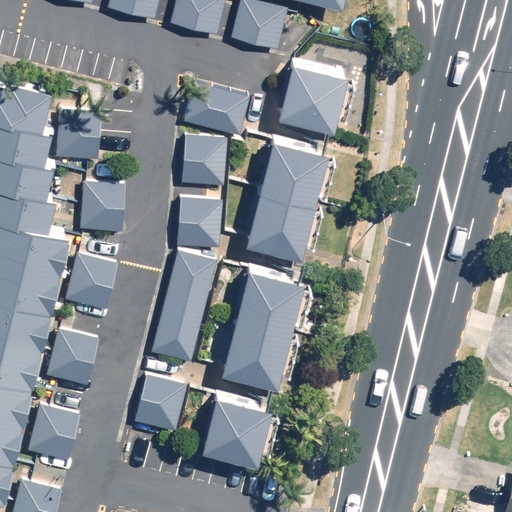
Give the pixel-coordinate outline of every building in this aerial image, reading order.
[(156,0),(114,0),(155,9),(156,0)] [(223,0),(175,0),(171,15),(217,26),(223,0)] [(286,3),(273,0),(240,0),(234,30),(277,40),(286,3)] [(346,63),(293,50),(279,105),(332,118),(346,63)] [(50,81),(0,68),(0,488),(5,490),(70,227),(47,222),(55,190),(45,187),(53,154),(43,152),(51,119),(42,117),(50,81)] [(249,89),(194,74),(184,113),(239,127),(249,89)] [(100,105),(60,102),(57,148),(97,151),(100,105)] [(226,130),(185,127),(182,175),(223,177),(226,130)] [(326,141),(272,127),(245,232),(299,246),(326,141)] [(126,176),(84,174),(82,220),(123,222),(126,176)] [(221,191),(180,189),(177,237),(218,240),(221,191)] [(216,252),(178,242),(151,343),(190,353),(216,252)] [(117,255),(78,245),(66,292),(106,302),(117,255)] [(304,269),(248,255),(222,360),(277,374),(304,269)] [(98,330),(60,321),(48,367),(87,377),(98,330)] [(187,376),(147,366),(135,412),(176,422),(187,376)] [(272,397),(217,382),(203,437),(257,451),(272,397)] [(78,406),(39,397),(28,443),(67,452),(78,406)] [(50,511),(58,481),(21,472),(11,511),(50,511)]
